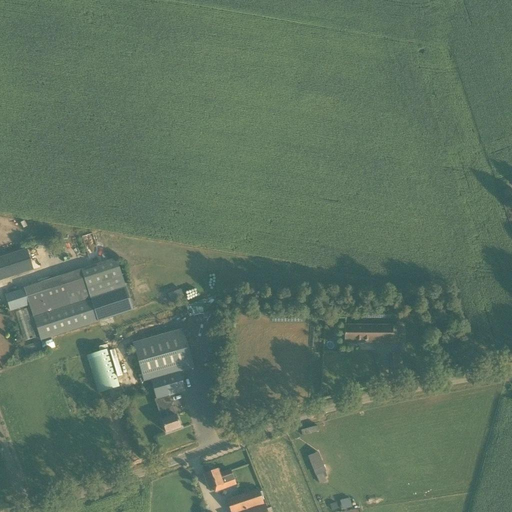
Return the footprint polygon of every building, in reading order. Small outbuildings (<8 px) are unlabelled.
[(0,280),(33,270),(26,250),(0,258),(0,280)] [(91,297),(83,271),(15,292),(6,295),(11,311),(29,305),(41,340),(133,311),(126,286),(91,297)] [(187,317),(206,311),(202,300),(183,306),(187,317)] [(26,309),(15,312),(24,341),(35,338),(26,309)] [(400,326),(344,326),(344,342),(392,343),(392,342),(399,342),(400,326)] [(182,329),(134,344),(146,382),(152,379),(157,399),(169,396),(184,391),(179,372),(193,368),(182,329)] [(99,394),(120,387),(109,349),(87,356),(99,394)] [(401,372),(400,354),(390,355),(391,373),(401,372)] [(180,428),(169,396),(157,399),(155,400),(163,420),(162,421),(166,433),(180,428)] [(325,472),(318,452),(308,456),(318,479),(324,477),(324,478),(327,477),(325,472)] [(222,482),(233,478),(230,470),(219,474),(217,470),(204,475),(209,489),(213,488),(215,493),(225,489),(222,482)] [(265,511),(258,489),(227,500),(230,511),(265,511)]
